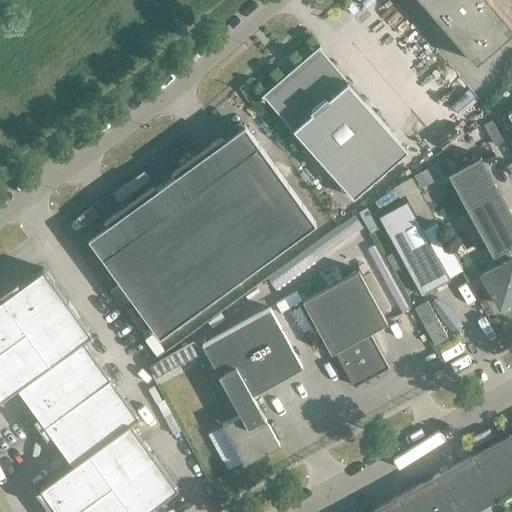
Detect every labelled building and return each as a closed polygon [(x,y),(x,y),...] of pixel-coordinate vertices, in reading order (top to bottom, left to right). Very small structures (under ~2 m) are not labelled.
[(422,0),(475,61),(511,29),(511,24),(490,0),(422,0)] [(319,44),(297,63),(298,64),(284,76),(283,75),(260,95),(262,97),(263,96),(310,150),(311,149),(353,197),(354,196),(353,195),(405,150),(406,151),(407,150),(366,102),(367,101),(320,47),(321,46),(319,44)] [(315,222),(244,124),(226,136),(222,131),(170,168),(174,174),(157,187),(153,181),(101,219),(105,224),(87,237),(159,335),(315,222)] [(493,254),(507,246),(511,243),(511,213),(479,154),(447,172),(492,254),(493,254)] [(402,181),(396,185),(403,194),(408,190),(402,181)] [(395,186),(376,200),(382,208),(401,193),(395,186)] [(421,192),(412,197),(425,219),(433,215),(421,192)] [(406,200),(378,215),(421,293),(449,278),(406,200)] [(368,207),(359,212),(371,233),(380,228),(368,207)] [(511,255),(507,246),(493,254),(499,264),(482,273),(499,305),(511,298),(511,255)] [(4,296),(28,329),(51,362),(83,339),(91,333),(43,267),(18,285),(16,282),(18,280),(17,279),(0,291),(0,293),(1,292),(4,296)] [(387,321),(358,268),(302,299),(331,352),(334,350),(353,385),(388,366),(369,331),(387,321)] [(0,348),(28,329),(4,296),(0,298),(0,348)] [(429,300),(415,308),(435,345),(449,337),(429,300)] [(202,344),(234,403),(251,393),(302,366),(269,307),(202,344)] [(51,362),(28,329),(0,348),(0,397),(1,399),(17,387),(51,362)] [(110,377),(83,339),(51,362),(17,387),(39,417),(35,420),(35,419),(34,420),(39,428),(110,377)] [(199,351),(193,341),(150,365),(155,375),(199,351)] [(138,415),(110,377),(39,428),(46,436),(47,436),(46,435),(50,432),(72,463),(138,415)] [(268,424),(251,393),(234,403),(240,413),(221,423),(243,463),(279,443),(268,424)] [(138,416),(138,415),(72,463),(39,486),(41,488),(37,491),(36,489),(35,489),(48,508),(49,507),(48,505),(51,503),(58,511),(70,511),(108,485),(153,453),(130,422),(138,416)] [(511,489),(511,435),(511,433),(473,454),(497,497),(511,489)] [(177,487),(153,453),(108,485),(127,511),(151,511),(158,508),(157,507),(155,508),(152,505),(177,487)] [(470,511),(497,497),(473,454),(436,474),(456,511),(470,511)] [(456,511),(436,474),(398,495),(407,511),(456,511)] [(127,511),(108,485),(70,511),(127,511)] [(407,511),(398,495),(366,511),(407,511)]
